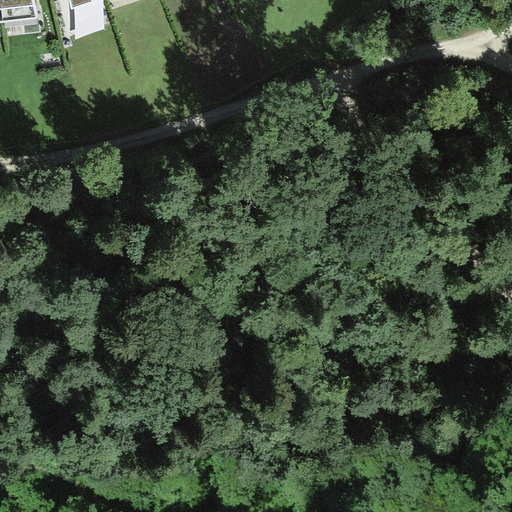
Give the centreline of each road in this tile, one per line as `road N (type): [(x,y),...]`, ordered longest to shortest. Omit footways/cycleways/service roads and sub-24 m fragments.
road 1 (track): [(0,452),(160,335),(325,104),(332,78)]
road 2 (track): [(332,78),(117,144),(0,163)]
road 3 (track): [(332,78),(360,127),(511,293)]
road 4 (track): [(137,511),(0,453)]
